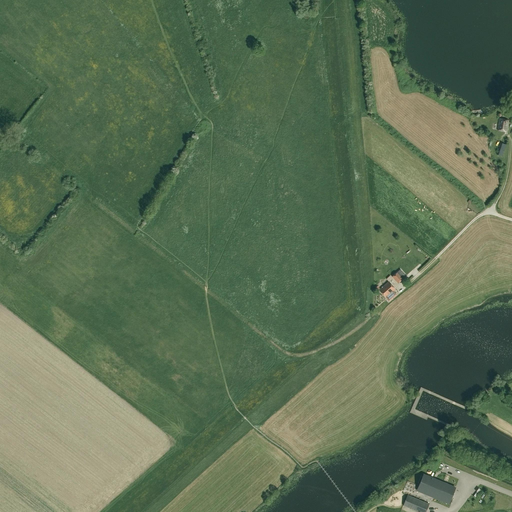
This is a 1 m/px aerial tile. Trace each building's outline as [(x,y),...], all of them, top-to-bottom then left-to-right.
[(497,130),(507,132),(509,120),(500,118),(497,130)] [(505,144),(501,143),(497,155),(501,156),(502,157),(506,145),(505,144)] [(399,270),(392,277),(398,283),(405,276),(399,270)] [(388,281),(379,290),(386,297),(389,300),(395,295),(392,291),(395,289),(389,282),(393,279),(390,276),(387,278),(387,280),(388,281)] [(455,488),(424,475),(417,490),(449,503),(455,488)] [(425,511),(429,504),(408,495),(403,506),(418,511),(425,511)]
